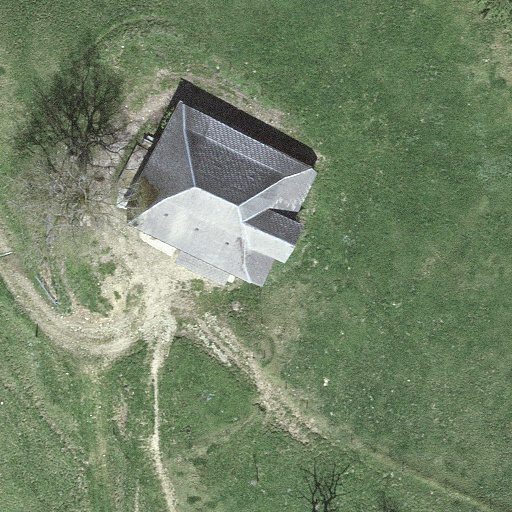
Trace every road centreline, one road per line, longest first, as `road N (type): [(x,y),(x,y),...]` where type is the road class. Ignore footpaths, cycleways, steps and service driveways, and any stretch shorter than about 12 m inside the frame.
road 1 (track): [(164,511),(141,406),(139,326),(78,344),(36,308),(0,254)]
road 2 (track): [(78,344),(94,511)]
